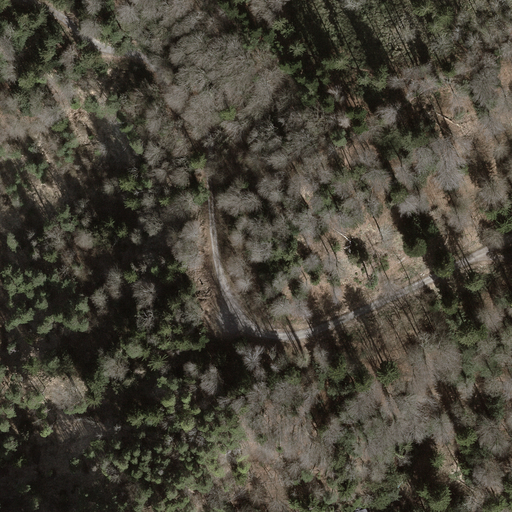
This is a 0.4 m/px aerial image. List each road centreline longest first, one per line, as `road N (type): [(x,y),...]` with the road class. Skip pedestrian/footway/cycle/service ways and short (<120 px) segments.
road 1 (track): [(22,0),(100,49),(156,65),(176,109),(203,129),(218,269),(232,309),(251,331),(321,337),(480,255)]
road 2 (track): [(289,338),(439,223),(511,147)]
road 3 (track): [(511,401),(451,411),(409,486),(385,509)]
